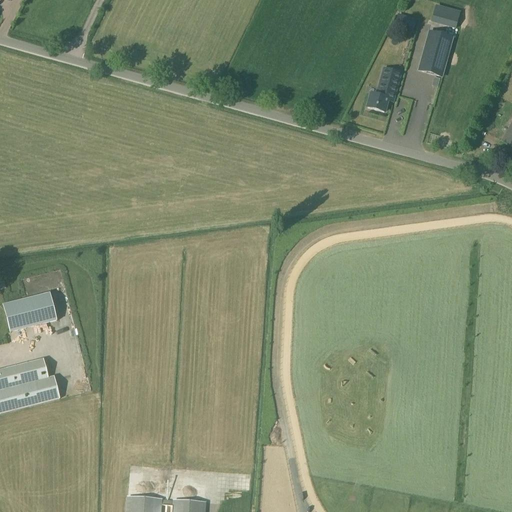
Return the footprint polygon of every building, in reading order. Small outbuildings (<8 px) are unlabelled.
[(438,19),(437,23),(455,28),(456,24),(459,12),(442,7),(438,19)] [(429,33),(418,72),(441,78),(452,40),(429,33)] [(371,95),(368,109),(384,113),(387,101),(392,103),(400,75),(384,70),(376,96),(371,95)] [(511,122),(501,142),(511,148),(511,122)] [(49,293),(2,305),(10,334),(57,322),(49,293)] [(0,415),(60,400),(54,378),(48,379),(43,360),(0,371),(0,415)] [(490,428),(496,427),(493,419),(487,421),(490,428)] [(160,462),(159,470),(168,471),(169,463),(160,462)] [(235,477),(235,483),(245,484),(245,475),(228,475),(228,476),(235,477)] [(158,492),(168,493),(169,484),(159,483),(158,492)] [(159,511),(161,501),(128,498),(126,511),(159,511)] [(203,511),(204,504),(174,502),(172,511),(203,511)]
